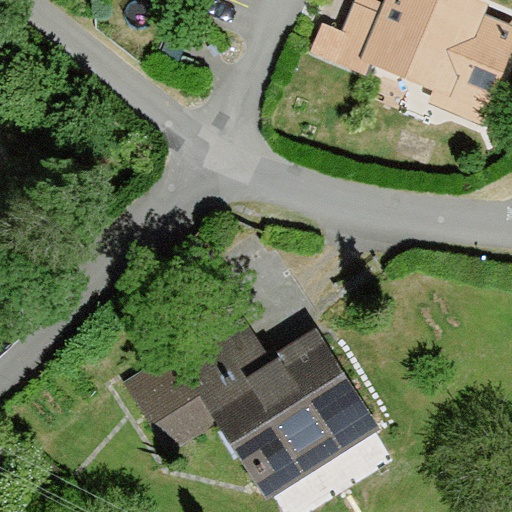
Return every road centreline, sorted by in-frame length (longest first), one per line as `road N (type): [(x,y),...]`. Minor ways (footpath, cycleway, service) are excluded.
road 1 (residential): [(214,166),(376,214),(511,230)]
road 2 (residential): [(0,373),(214,166)]
road 3 (residential): [(214,166),(16,0)]
road 4 (residential): [(280,0),(214,166)]
